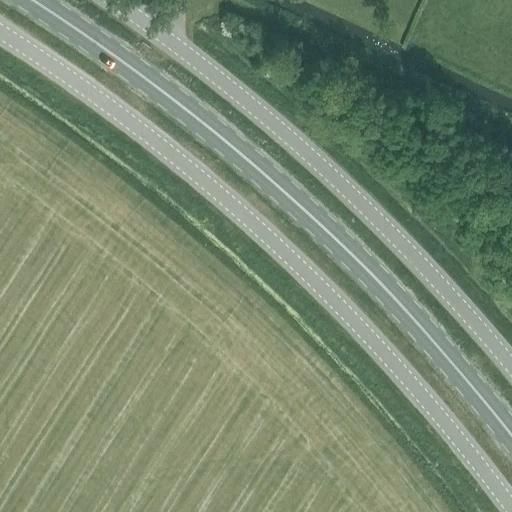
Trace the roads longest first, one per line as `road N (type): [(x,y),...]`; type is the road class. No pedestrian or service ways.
road 1 (unclassified): [(511,509),(281,247),(173,155),(0,31)]
road 2 (primary): [(511,437),(357,259),(247,160),(31,0)]
road 3 (unclassified): [(511,367),(395,238),(284,133),(112,0)]
